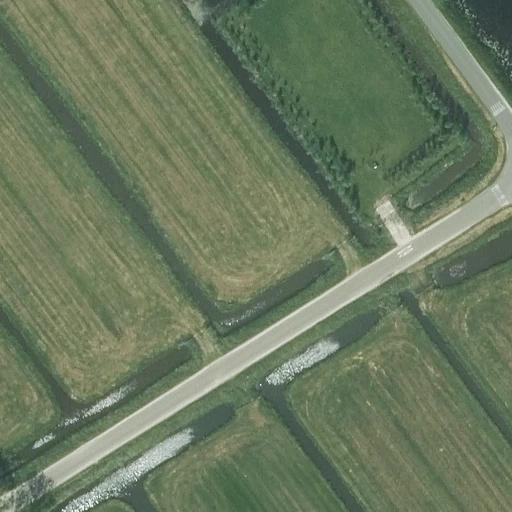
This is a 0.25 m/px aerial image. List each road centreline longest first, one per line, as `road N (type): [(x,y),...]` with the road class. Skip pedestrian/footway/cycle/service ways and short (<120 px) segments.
road 1 (unclassified): [(1,511),(511,190)]
road 2 (tertiary): [(511,139),(411,0)]
